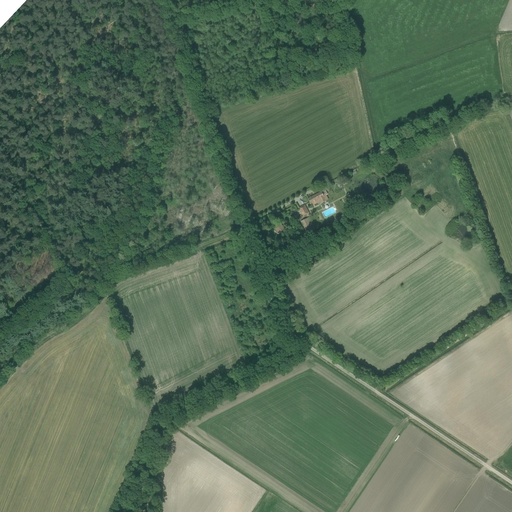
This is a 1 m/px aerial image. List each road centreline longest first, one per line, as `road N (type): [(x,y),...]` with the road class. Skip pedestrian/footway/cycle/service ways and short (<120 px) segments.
road 1 (unclassified): [(511,481),(303,340),(263,284),(245,228)]
road 2 (track): [(245,228),(115,278),(0,384)]
road 3 (track): [(92,305),(0,185)]
